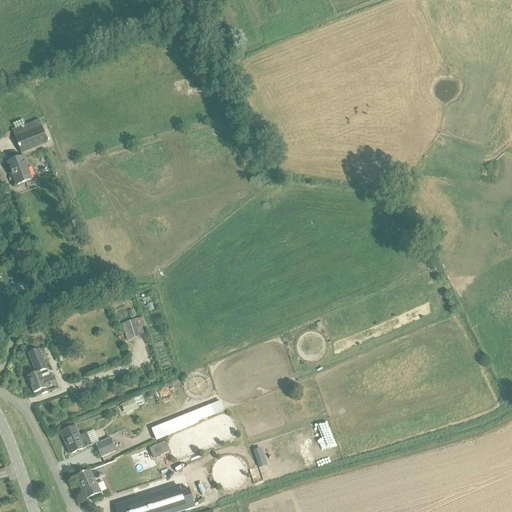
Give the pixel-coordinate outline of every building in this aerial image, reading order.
[(11,130),(14,138),(20,153),(46,143),(38,121),(11,130)] [(23,161),(24,161),(23,157),(6,163),(14,186),(29,180),(23,161)] [(17,185),(19,191),(27,188),(25,182),(17,185)] [(7,290),(15,299),(25,291),(17,282),(7,290)] [(140,327),(145,326),(142,317),(122,325),(127,341),(143,335),(140,327)] [(34,394),(40,391),(42,395),(47,393),(46,389),(55,385),(52,375),(42,379),(39,373),(46,370),(38,350),(28,354),(36,373),(27,377),(34,394)] [(172,396),(169,386),(160,388),(163,398),(172,396)] [(121,405),(125,414),(138,409),(134,399),(121,405)] [(210,406),(151,430),(156,441),(198,424),(197,423),(214,416),(210,406)] [(85,435),(79,438),(74,427),(60,433),(70,456),(90,446),(85,435)] [(96,445),(101,458),(115,452),(110,439),(96,445)] [(153,459),(169,452),(165,442),(149,449),(153,459)] [(260,466),(268,464),(263,444),(255,446),(260,466)] [(136,482),(152,474),(141,450),(125,457),(136,482)] [(264,480),(262,470),(253,472),(255,482),(264,480)] [(85,493),(88,500),(102,494),(99,486),(97,487),(91,472),(77,478),(83,493),(85,493)] [(104,491),(108,489),(105,480),(100,482),(104,491)] [(189,489),(181,492),(179,487),(115,508),(116,511),(183,511),(195,508),(189,489)]
